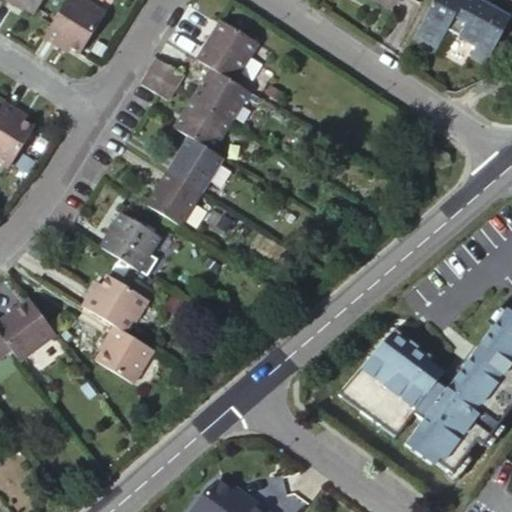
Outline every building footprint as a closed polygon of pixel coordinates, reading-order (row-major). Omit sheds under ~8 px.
[(18,0),(32,9),(37,0),(5,0),(7,1),(7,0),(18,0)] [(77,5),(68,0),(60,0),(49,20),(40,34),(54,43),(58,40),(68,45),(79,52),(101,16),(80,2),(77,5)] [(395,0),(370,0),(390,11),(395,0)] [(422,0),(400,0),(399,2),(416,11),(422,0)] [(484,0),(436,0),(434,5),(417,34),(414,40),(436,51),(448,28),(475,43),(471,55),(486,63),(510,23),(481,6),(484,0)] [(211,70),(230,82),(257,40),(222,18),(195,59),(211,70)] [(58,40),(54,43),(64,50),(68,45),(58,40)] [(181,75),(156,57),(153,62),(148,70),(173,87),(181,75)] [(173,87),(148,70),(142,79),(139,84),(155,94),(164,100),(173,87)] [(230,82),(211,70),(192,101),(228,123),(248,93),(230,82)] [(5,95),(3,98),(0,102),(0,150),(14,160),(37,124),(25,117),(28,109),(5,95)] [(187,137),(211,151),(228,123),(192,101),(174,129),(187,137)] [(211,151),(187,137),(165,174),(200,196),(223,159),(211,151)] [(200,196),(165,174),(143,208),(179,230),(200,196)] [(156,239),(117,216),(102,241),(98,249),(131,269),(136,272),(156,239)] [(152,303),(109,277),(98,295),(92,292),(84,305),(116,324),(128,332),(135,320),(140,322),(152,303)] [(19,363),(54,334),(29,299),(0,321),(0,339),(6,347),(10,351),(19,363)] [(395,328),(344,389),(368,407),(364,413),(382,426),(385,422),(400,433),(415,413),(425,420),(407,444),(433,464),(435,460),(452,473),(490,421),(496,426),(511,404),(511,312),(506,308),(476,348),(480,350),(471,362),(450,391),(437,381),(445,371),(438,366),(428,359),(431,355),(427,352),(423,358),(411,349),(415,343),(404,335),(395,328)] [(128,332),(116,324),(108,337),(114,341),(101,362),(137,384),(158,351),(128,332)] [(192,511),(193,511),(269,511),(247,496),(244,500),(217,480),(209,488),(192,511)]
